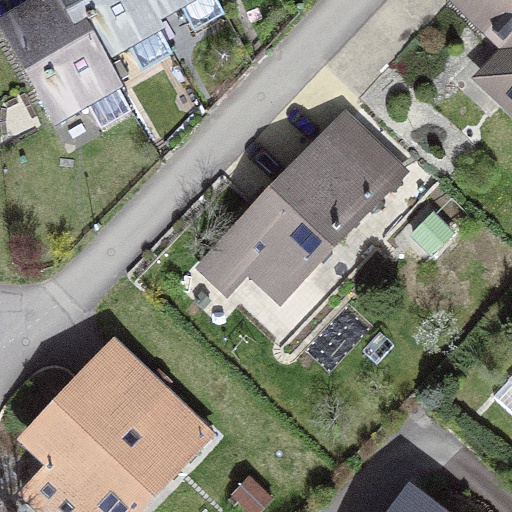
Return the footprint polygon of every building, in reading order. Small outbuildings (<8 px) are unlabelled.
[(48,0),(14,23),(71,108),(117,77),(110,67),(66,0),(48,0)] [(126,0),(66,0),(110,67),(152,40),(140,22),(126,0)] [(126,0),(140,22),(173,0),(126,0)] [(475,97),(511,129),(511,0),(436,0),(428,9),(498,70),(475,97)] [(246,279),(281,313),(314,285),(349,245),(409,177),(344,117),(195,275),(225,302),(246,279)] [(14,507),(19,511),(143,511),(213,438),(107,339),(6,446),(41,479),(14,507)] [(381,511),(428,511),(397,490),(381,511)]
